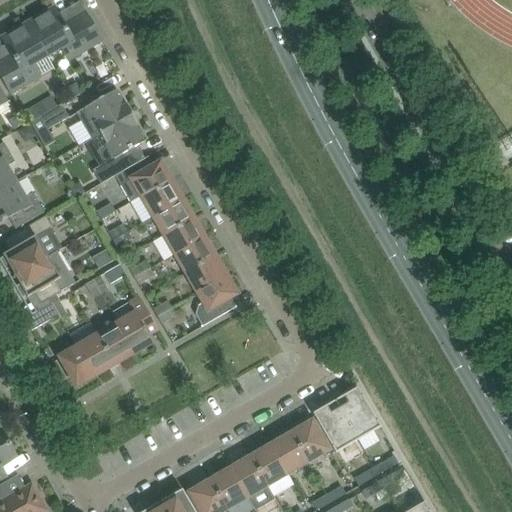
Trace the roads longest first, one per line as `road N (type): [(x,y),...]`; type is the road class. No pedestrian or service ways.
road 1 (residential): [(104,0),(307,343),(310,368),(89,501)]
road 2 (secondary): [(511,432),(264,0)]
road 3 (residential): [(508,252),(362,0)]
road 4 (residential): [(89,501),(0,332)]
